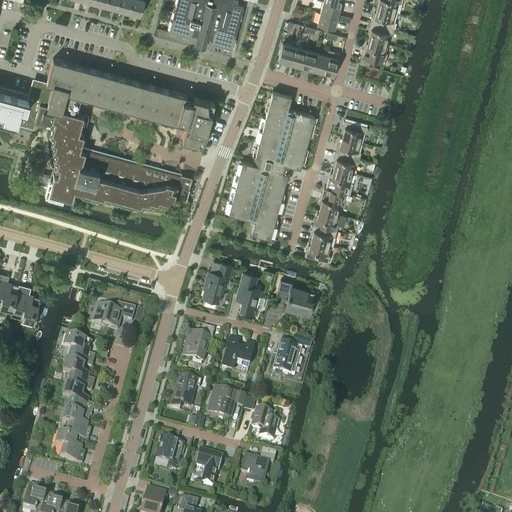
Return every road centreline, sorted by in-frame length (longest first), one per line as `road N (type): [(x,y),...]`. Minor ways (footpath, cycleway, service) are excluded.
road 1 (tertiary): [(118,495),(175,280)]
road 2 (tertiary): [(175,280),(255,73)]
road 3 (tertiary): [(175,280),(0,232)]
road 4 (residential): [(288,250),(334,95)]
road 5 (residential): [(89,487),(126,349)]
